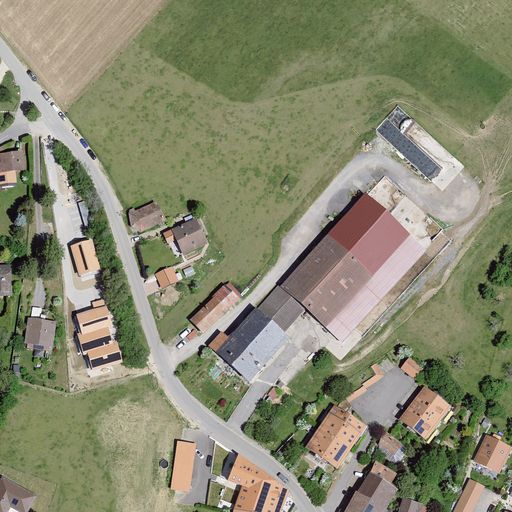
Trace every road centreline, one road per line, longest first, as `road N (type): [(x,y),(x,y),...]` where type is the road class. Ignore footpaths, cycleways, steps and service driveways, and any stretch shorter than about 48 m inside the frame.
road 1 (residential): [(317,511),(289,474),(196,411),(170,380),(100,188),(59,126)]
road 2 (unknown): [(296,337),(228,436)]
